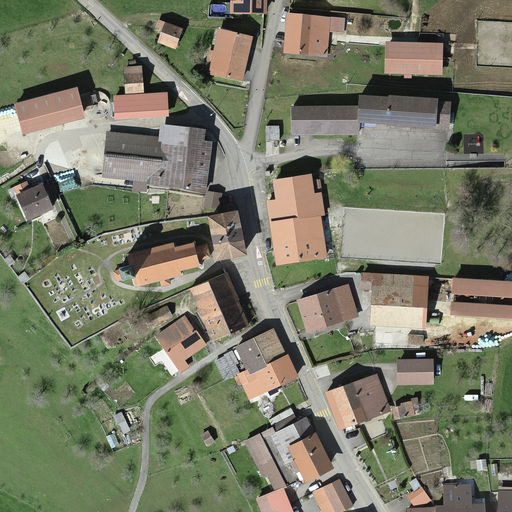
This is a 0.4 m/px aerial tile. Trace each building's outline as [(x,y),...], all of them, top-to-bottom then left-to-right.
[(231,14),(263,15),(263,0),(235,0),(235,4),(231,3),(231,14)] [(285,14),(282,53),(325,55),(327,17),(285,14)] [(162,26),(156,42),(173,48),(179,32),(162,26)] [(216,31),(208,71),(240,78),(248,38),(216,31)] [(442,44),(386,43),(386,72),(441,73),(442,44)] [(123,97),(111,98),(112,118),(165,117),(164,97),(139,97),(139,76),(123,76),(123,97)] [(76,89),(16,104),(23,132),(83,117),(76,89)] [(434,99),(357,95),(356,121),(386,122),(386,126),(446,129),(447,102),(434,102),(434,99)] [(354,106),(290,107),(290,134),(355,134),(354,106)] [(105,133),(100,177),(202,189),(209,132),(159,126),(158,139),(105,133)] [(265,127),(266,156),(277,155),(277,127),(265,127)] [(36,185),(13,196),(25,219),(47,208),(36,185)] [(495,212),(497,193),(489,192),(488,200),(480,200),(479,210),(495,212)] [(219,194),(205,193),(204,206),(218,207),(219,194)] [(266,212),(274,264),(320,257),(312,206),(266,212)] [(242,252),(233,207),(210,211),(211,216),(205,217),(213,258),(242,252)] [(169,244),(125,254),(126,262),(115,264),(118,279),(129,277),(131,287),(176,277),(175,272),(195,268),(194,261),(206,259),(203,246),(191,248),(191,244),(170,248),(169,244)] [(246,324),(224,274),(190,289),(212,339),(246,324)] [(425,278),(359,275),(359,286),(370,287),(368,326),(423,328),(425,278)] [(333,290),(295,301),(304,332),(342,321),(333,290)] [(165,308),(147,317),(151,327),(170,318),(165,308)] [(183,319),(154,337),(178,373),(186,368),(181,359),(200,346),(183,319)] [(294,376),(271,332),(237,350),(248,372),(237,377),(249,400),(294,376)] [(389,334),(374,335),(375,349),(389,348),(389,334)] [(421,336),(405,336),(405,348),(421,348),(421,336)] [(429,361),(395,361),(394,385),(429,385),(429,361)] [(375,376),(325,392),(338,430),(387,413),(375,376)] [(391,410),(393,420),(413,416),(411,403),(399,405),(399,408),(391,410)] [(286,446),(311,434),(303,419),(295,423),(288,409),(266,420),(271,430),(258,436),(268,456),(286,446)] [(206,432),(200,436),(207,446),(212,443),(206,432)] [(311,434),(286,446),(303,480),(328,468),(311,434)] [(336,482),(323,488),(334,511),(337,511),(348,507),(336,482)] [(435,508),(434,511),(483,511),(483,505),(469,505),(468,486),(442,486),(443,505),(435,505),(435,508)] [(511,511),(511,488),(497,488),(496,511),(511,511)] [(285,511),(281,500),(264,508),(265,511),(285,511)]
